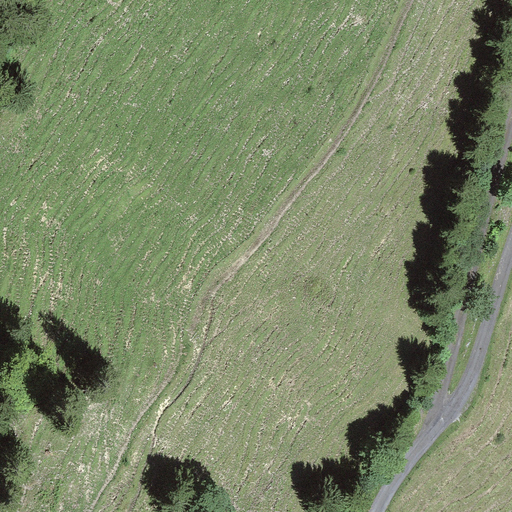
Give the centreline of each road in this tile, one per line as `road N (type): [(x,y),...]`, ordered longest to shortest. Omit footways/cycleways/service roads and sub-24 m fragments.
road 1 (track): [(429,438),(511,115)]
road 2 (unclassified): [(375,511),(466,387),(511,257)]
